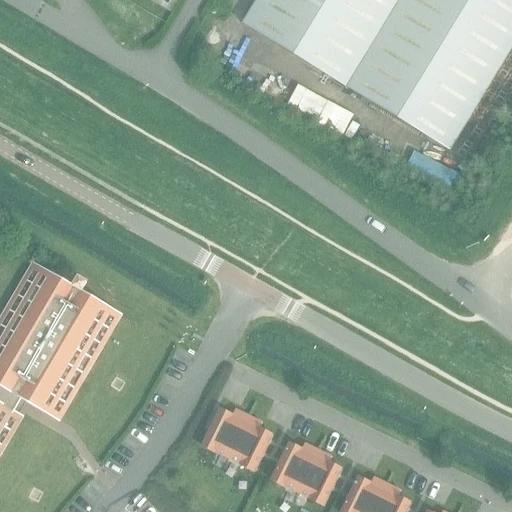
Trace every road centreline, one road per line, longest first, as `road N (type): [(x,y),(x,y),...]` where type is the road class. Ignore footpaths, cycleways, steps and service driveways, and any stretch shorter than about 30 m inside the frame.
road 1 (residential): [(488,306),(158,73)]
road 2 (residential): [(511,430),(251,285)]
road 3 (unclassified): [(251,285),(0,142)]
road 4 (residential): [(158,73),(27,0)]
